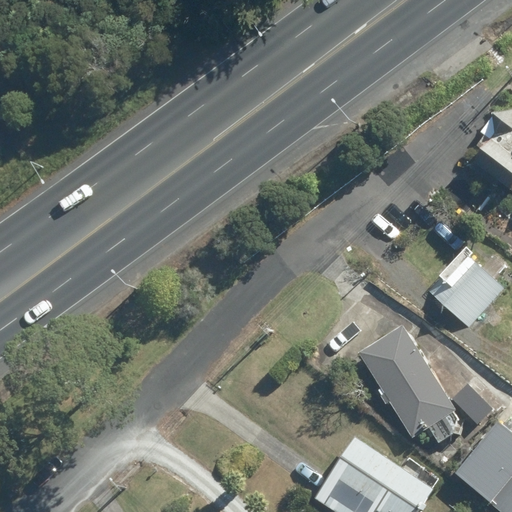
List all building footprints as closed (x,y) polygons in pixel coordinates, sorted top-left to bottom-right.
[(511,111),(492,114),(493,123),(478,142),(486,148),(469,170),(492,187),(496,180),(511,192),(511,111)] [(430,292),(469,326),(502,287),(491,278),(503,264),(493,256),(480,270),(464,257),(443,281),(440,279),(430,292)] [(357,353),(410,437),(426,427),(436,443),(452,433),(453,421),(458,417),(400,326),(357,353)] [(485,504),(486,503),(497,511),(511,511),(511,470),(511,469),(511,431),(508,436),(492,422),(449,474),(485,504)] [(374,511),(415,511),(438,478),(408,459),(402,469),(352,438),(314,499),(334,511),(371,511),(373,510),(374,511)]
